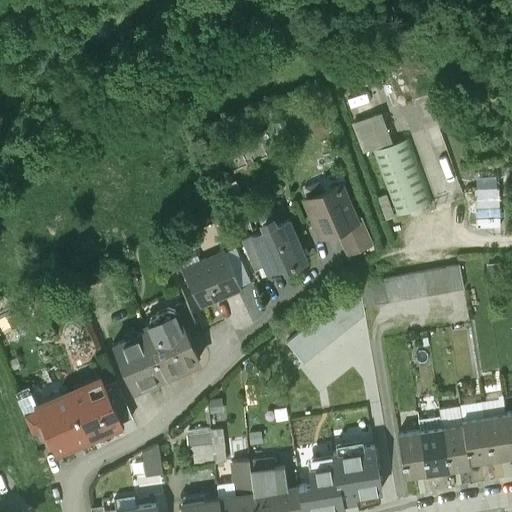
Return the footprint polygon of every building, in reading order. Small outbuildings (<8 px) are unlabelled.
[(381,111),(351,122),(362,152),(371,149),(392,141),(381,111)] [(432,201),(409,136),(392,141),(371,149),(395,215),(432,201)] [(340,182),(305,196),(320,233),(335,227),(355,219),(355,217),(340,182)] [(502,183),(477,184),(479,224),(503,223),(502,183)] [(355,217),(355,219),(335,227),(346,252),(371,242),(360,215),(355,217)] [(306,258),(288,217),(275,223),(273,217),(263,221),(265,227),(253,232),(266,262),(268,268),(283,261),(285,267),(306,258)] [(266,262),(253,232),(242,237),(254,267),(266,262)] [(238,287),(222,250),(183,266),(199,304),(238,287)] [(459,264),(446,266),(450,290),(463,288),(459,264)] [(446,266),(434,268),(438,293),(450,290),(446,266)] [(434,268),(421,270),(425,295),(438,293),(434,268)] [(421,270),(409,272),(413,297),(425,295),(421,270)] [(409,272),(397,274),(400,299),(413,297),(409,272)] [(397,274),(384,276),(388,301),(400,299),(397,274)] [(384,276),(371,279),(376,303),(388,301),(384,276)] [(376,303),(371,279),(358,281),(359,284),(363,305),(376,303)] [(363,305),(359,284),(286,342),(303,363),(364,313),(363,305)] [(176,308),(184,326),(195,321),(185,299),(174,304),(175,308),(176,308)] [(176,308),(175,308),(143,322),(145,328),(165,374),(198,359),(184,326),(176,308)] [(165,374),(145,328),(113,342),(132,388),(165,374)] [(117,423),(97,378),(29,408),(50,454),(117,423)] [(511,452),(505,411),(483,414),(490,456),(511,452)] [(490,456),(483,414),(462,417),(463,421),(468,459),(490,456)] [(463,421),(441,425),(447,466),(469,463),(468,459),(463,421)] [(426,469),(447,466),(441,425),(420,428),(426,469)] [(225,460),(223,426),(210,429),(210,431),(214,461),(225,460)] [(404,473),(426,469),(420,428),(398,432),(404,473)] [(214,461),(210,431),(186,435),(188,447),(192,446),(194,464),(214,461)] [(159,442),(143,450),(146,474),(164,472),(159,442)] [(297,480),(298,485),(339,478),(344,501),(358,499),(357,493),(381,489),(373,443),(305,454),(309,478),(297,480)] [(291,511),(287,486),(283,464),(275,466),(274,456),(251,459),(254,488),(254,492),(256,511),(291,511)] [(235,491),(254,488),(251,459),(232,461),(235,491)] [(344,501),(339,478),(298,485),(303,511),(313,511),(344,507),(344,501)] [(287,486),(291,511),(303,511),(298,485),(287,486)] [(220,511),(219,496),(205,498),(204,492),(181,495),(183,511),(220,511)] [(256,511),(254,492),(219,496),(220,511),(256,511)] [(157,511),(156,503),(117,509),(117,511),(157,511)]
